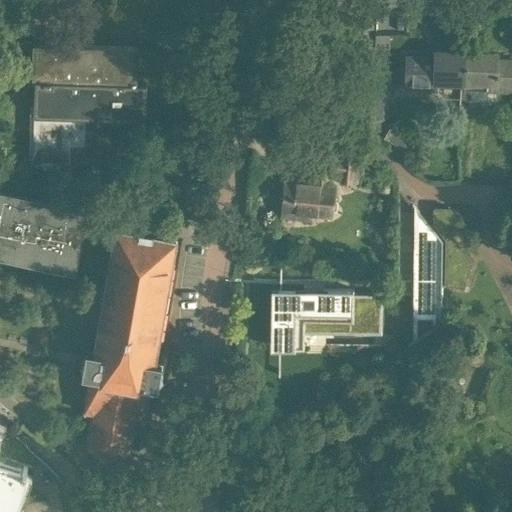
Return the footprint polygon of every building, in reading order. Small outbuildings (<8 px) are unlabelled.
[(53,34),(48,37),(46,38),(42,39),(37,40),(35,41),(32,41),(16,41),(16,71),(32,71),(32,80),(35,80),(33,162),(101,164),(103,116),(144,118),(145,83),(136,83),(137,47),(66,44),(53,34)] [(435,51),(434,58),(407,57),(406,87),(435,88),(435,82),(463,83),(465,52),(435,51)] [(465,52),(463,83),(462,110),(469,110),(470,89),(511,90),(511,60),(496,60),(496,53),(465,52)] [(389,127),(384,138),(405,149),(411,139),(389,127)] [(316,170),(315,183),(285,180),(281,215),(311,219),(312,213),(331,215),(334,186),(325,185),(326,176),(336,178),(336,180),(354,184),(359,159),(341,155),(340,158),(305,151),(296,151),(294,166),(316,170)] [(378,180),(375,186),(378,192),(384,195),(390,192),(392,186),(390,180),(384,178),(378,180)] [(0,257),(75,274),(86,224),(89,211),(0,191),(0,257)] [(433,209),(433,223),(433,224),(433,225),(444,237),(445,239),(445,242),(444,282),(445,284),(446,285),(460,285),(462,285),(463,284),(471,262),(471,261),(470,260),(451,236),(450,234),(450,232),(450,209),(450,208),(449,207),(447,207),(435,207),(434,208),(433,209)] [(153,362),(157,340),(175,238),(116,228),(94,352),(87,351),(83,373),(90,375),(84,412),(92,413),(86,446),(106,462),(130,454),(135,421),(143,422),(150,385),(157,386),(161,364),(153,362)] [(417,299),(440,299),(441,250),(418,250),(417,299)] [(375,328),(376,296),(353,296),(353,292),(353,288),(323,288),(303,288),(303,295),(281,295),(280,295),(279,347),(280,347),(304,347),(304,331),(304,319),(349,320),(349,329),(354,329),(354,328),(375,328)] [(0,511),(13,511),(18,498),(25,499),(31,476),(26,473),(28,466),(24,465),(23,469),(0,461),(0,511)]
